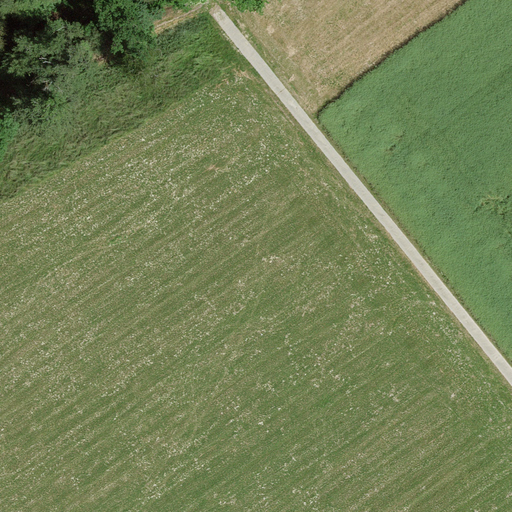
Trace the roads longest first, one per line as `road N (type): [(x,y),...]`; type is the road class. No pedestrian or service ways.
road 1 (track): [(511,379),(204,0)]
road 2 (track): [(204,0),(0,100)]
